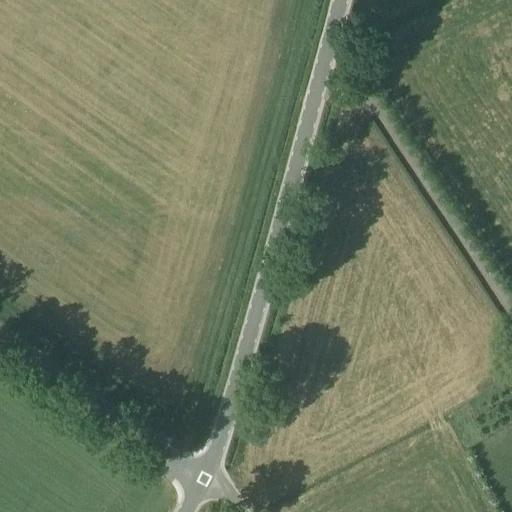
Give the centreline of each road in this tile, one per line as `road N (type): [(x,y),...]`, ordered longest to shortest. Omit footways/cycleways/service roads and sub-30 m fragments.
road 1 (tertiary): [(203,484),(338,0)]
road 2 (unclassified): [(203,484),(0,341)]
